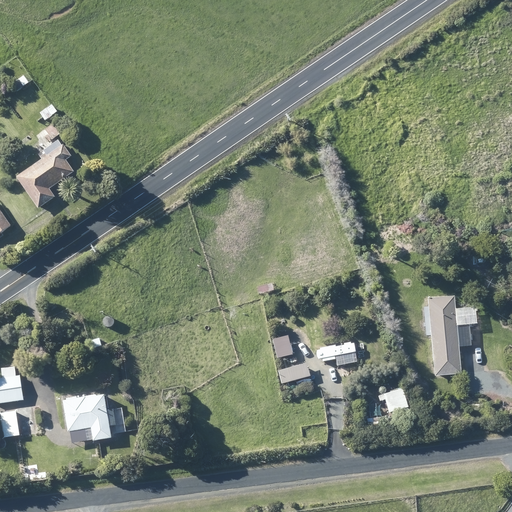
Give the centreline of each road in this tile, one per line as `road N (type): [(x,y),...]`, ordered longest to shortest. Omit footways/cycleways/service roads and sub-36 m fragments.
road 1 (unclassified): [(428,0),(0,298)]
road 2 (unclassified): [(511,441),(0,508)]
